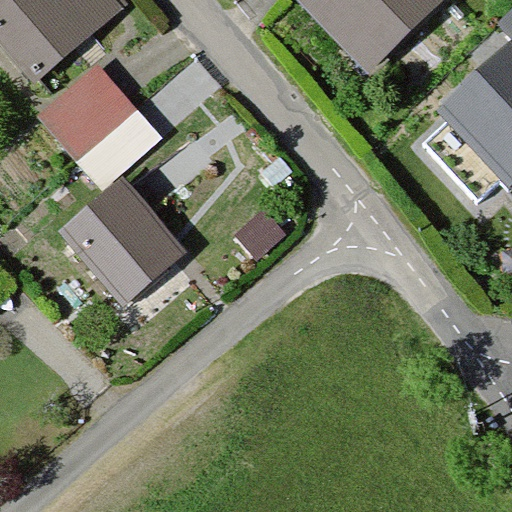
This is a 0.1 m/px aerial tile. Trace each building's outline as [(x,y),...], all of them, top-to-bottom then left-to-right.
[(118,7),(112,0),(0,0),(0,48),(32,84),(118,7)] [(442,0),(296,0),(368,73),(442,0)] [(511,39),(511,11),(498,25),(511,39)] [(511,51),(443,116),(449,122),(500,176),(511,188),(511,187),(511,51)] [(44,114),(109,186),(172,131),(107,58),(44,114)] [(476,198),(500,176),(449,122),(425,145),(476,198)] [(122,183),(62,236),(124,306),(184,253),(122,183)]
